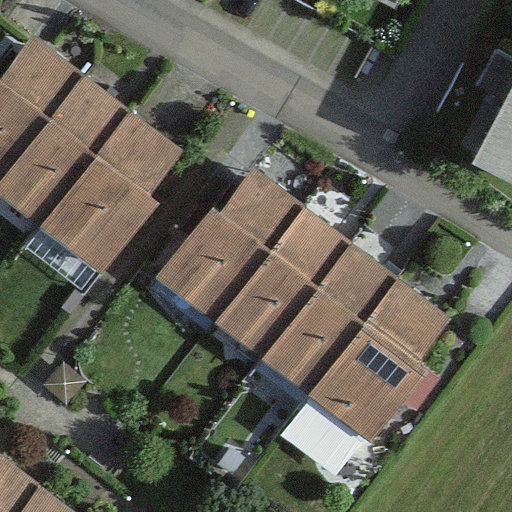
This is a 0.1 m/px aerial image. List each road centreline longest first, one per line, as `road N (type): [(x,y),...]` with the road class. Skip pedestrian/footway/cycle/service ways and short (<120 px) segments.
road 1 (residential): [(372,152),(109,0)]
road 2 (residential): [(372,152),(511,245)]
